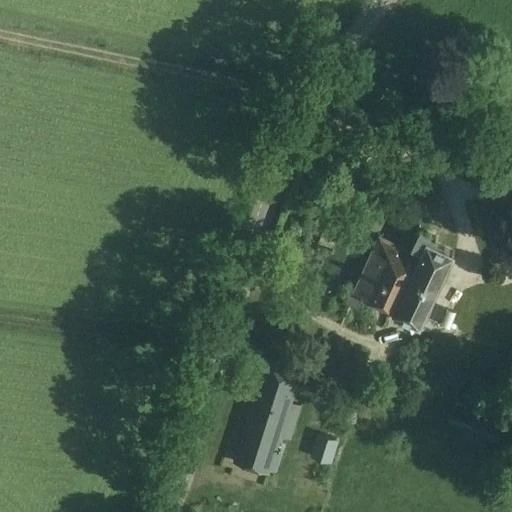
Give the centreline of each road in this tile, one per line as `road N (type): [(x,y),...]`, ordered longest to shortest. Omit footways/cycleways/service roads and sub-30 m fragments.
road 1 (tertiary): [(161,511),(302,95),(379,0)]
road 2 (track): [(302,95),(0,34)]
road 3 (track): [(215,346),(0,311)]
